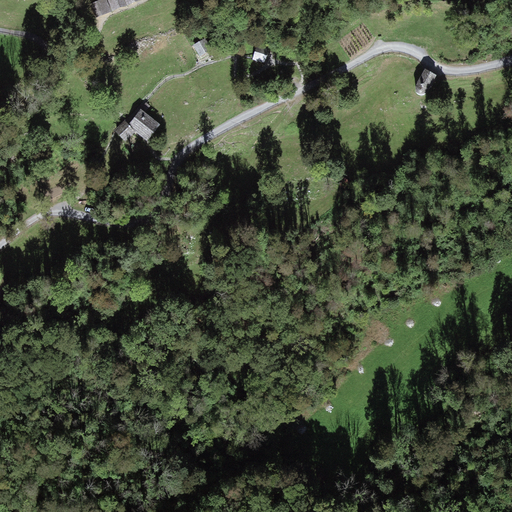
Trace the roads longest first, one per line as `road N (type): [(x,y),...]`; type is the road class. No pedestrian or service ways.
road 1 (track): [(0,246),(54,209),(142,222),(157,212),(177,159),(197,141),(375,51),(395,48),(460,69),(511,59)]
road 2 (track): [(427,60),(374,96),(371,122),(386,141),(423,145),(476,99),(511,84)]
